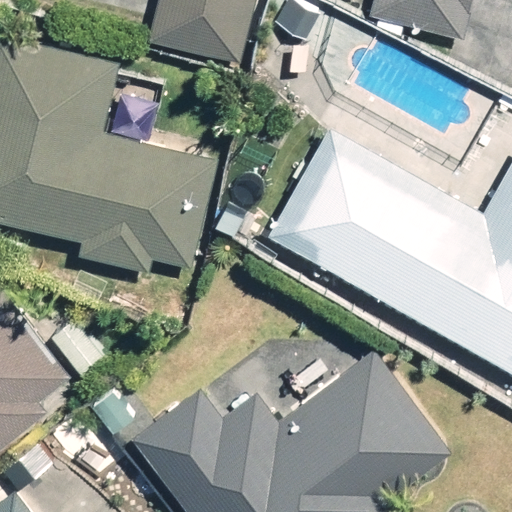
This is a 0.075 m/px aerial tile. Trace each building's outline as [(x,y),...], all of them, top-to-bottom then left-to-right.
[(165,0),(159,27),(249,51),(261,0),(165,0)] [(380,0),(380,3),(473,30),(481,0),(380,0)] [(128,47),(8,23),(0,63),(0,208),(94,227),(91,242),(162,256),(164,248),(206,257),(228,145),(113,123),(128,47)] [(511,166),(494,198),(346,113),(285,221),(511,350),(511,166)] [(0,448),(61,405),(52,392),(85,368),(20,279),(0,293),(0,448)] [(265,380),(233,404),(212,375),(144,425),(208,511),(412,511),(425,503),(409,481),(465,439),(385,332),(285,407),(265,380)] [(54,511),(27,477),(0,497),(0,511),(54,511)]
